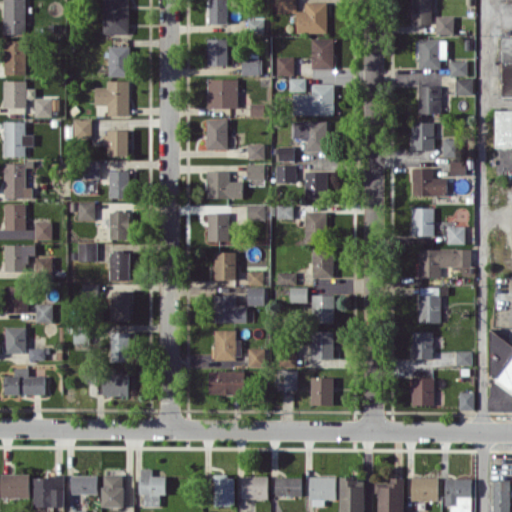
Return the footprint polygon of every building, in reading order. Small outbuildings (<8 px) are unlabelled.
[(26,0),(4,0),(4,33),(26,33),(26,0)] [(130,33),(129,0),(103,0),(104,33),(130,33)] [(227,0),(209,0),(209,23),(228,23),(227,0)] [(277,0),(278,12),(297,11),(296,0),(277,0)] [(412,0),(413,23),(432,23),(431,0),(412,0)] [(327,31),(327,1),(306,1),(306,10),(297,10),(297,32),(327,31)] [(455,33),(454,15),(436,15),(437,33),(455,33)] [(511,36),(503,37),(502,96),(511,95),(511,36)] [(228,37),(209,38),(209,65),(228,65),(228,37)] [(312,67),(334,68),(334,38),(312,37),(312,67)] [(420,68),(441,67),(441,58),(448,58),(447,38),(419,38),(420,68)] [(5,74),(27,73),(26,39),(4,40),(5,74)] [(110,76),(131,75),(130,45),(109,45),(110,76)] [(278,75),(294,74),(294,56),(277,56),(278,75)] [(243,74),(263,74),(263,58),(242,58),(243,74)] [(468,60),(451,60),(451,75),(468,74),(468,60)] [(290,90),(306,90),(307,77),(290,77),(290,90)] [(456,93),(473,94),(474,77),(456,77),(456,93)] [(239,78),(208,78),(208,107),(238,107),(239,78)] [(4,106),(26,106),(26,97),(36,97),(36,87),(27,87),(27,80),(4,79),(4,106)] [(130,80),(108,79),(108,86),(96,86),(95,104),(108,104),(108,114),(129,115),(130,80)] [(335,84),(313,83),(313,93),(294,93),(293,113),(334,114),(335,84)] [(441,85),(419,85),(419,112),(441,112),(441,85)] [(53,115),(52,97),(35,97),(36,115),(53,115)] [(250,115),(266,115),(267,103),(251,102),(250,115)] [(496,147),(511,146),(511,109),(496,110),(496,147)] [(229,149),(229,118),(208,118),(207,148),(229,149)] [(75,137),(92,136),(92,119),(74,119),(75,137)] [(306,150),(328,150),(328,120),(293,120),(292,138),(306,138),(306,150)] [(4,156),(26,155),(26,144),(35,144),(35,134),(26,134),(26,121),(4,121),(4,156)] [(434,121),(412,121),(413,149),(435,149),(434,121)] [(129,155),(129,129),(106,129),(106,143),(109,143),(109,155),(129,155)] [(444,156),(459,156),(459,138),(443,138),(444,156)] [(265,142),(249,142),(248,158),(265,158),(265,142)] [(295,145),(279,145),(279,160),(295,160),(295,145)] [(83,177),(100,178),(101,160),(83,159),(83,177)] [(5,197),(33,197),(33,186),(26,186),(27,162),(5,162),(5,197)] [(266,163),(248,163),(248,178),(266,178),(266,163)] [(296,164),(277,164),(277,181),(296,182),(296,164)] [(412,167),(413,195),(447,194),(447,177),(434,177),(433,167),(412,167)] [(130,169),(110,170),(111,197),(131,197),(130,169)] [(208,197),(243,196),(243,180),(230,181),(230,169),(207,170),(208,197)] [(305,198),(326,198),(326,171),(305,170),(305,198)] [(79,219),(95,218),(95,201),(79,201),(79,219)] [(5,229),(27,228),(26,203),(4,203),(5,229)] [(265,203),(248,203),(247,218),(265,218),(265,203)] [(294,216),(294,205),(272,205),(271,216),(294,216)] [(434,207),(412,207),(413,235),(435,234),(434,207)] [(329,210),(305,211),(306,240),(329,240),(329,210)] [(110,238),(131,238),(131,211),(110,211),(110,238)] [(229,211),(208,212),(209,240),(229,240),(229,211)] [(52,220),(36,220),(36,238),(53,238),(52,220)] [(465,225),(447,225),(448,243),(465,243),(465,225)] [(97,242),(78,242),(78,260),(97,260),(97,242)] [(5,270),(28,270),(28,254),(36,254),(36,244),(5,243),(5,270)] [(334,276),(333,247),(312,248),(313,277),(334,276)] [(419,248),(419,276),(441,276),(441,266),(471,266),(472,248),(419,248)] [(130,251),(110,252),(110,279),(130,279),(130,251)] [(237,251),(215,251),(215,279),(237,278),(237,251)] [(249,283),(264,283),(264,270),(249,270),(249,283)] [(297,272),(278,271),(278,283),(297,284),(297,272)] [(28,311),(27,285),(4,285),(4,311),(28,311)] [(265,286),(248,286),(248,304),(265,304),(265,286)] [(308,301),(308,286),(291,286),(291,301),(308,301)] [(419,322),(441,321),(441,294),(448,294),(448,286),(419,286),(419,322)] [(112,320),(130,319),(129,290),(111,290),(112,320)] [(247,321),(247,304),(237,304),(237,294),(214,294),(214,321),(247,321)] [(334,321),(335,294),(313,294),(313,321),(334,321)] [(36,321),(53,321),(53,303),(36,303),(36,321)] [(6,352),(26,352),(27,326),(6,326),(6,352)] [(236,329),(215,329),(215,358),(242,358),(241,338),(236,338),(236,329)] [(511,342),(491,329),(490,374),(510,388),(511,389),(511,342)] [(335,331),(313,330),(312,351),(334,351),(335,331)] [(433,331),(413,330),(413,357),(433,357),(433,331)] [(130,360),(130,331),(111,331),(111,361),(130,360)] [(47,358),(47,347),(29,347),(29,359),(47,358)] [(264,348),(248,347),(248,363),(264,364),(264,348)] [(456,364),(472,364),(473,350),(456,350),(456,364)] [(45,375),(28,375),(28,367),(15,367),(14,375),(5,375),(5,393),(45,394),(45,375)] [(210,369),(209,393),(245,394),(245,370),(210,369)] [(298,389),(299,370),(279,370),(279,389),(298,389)] [(128,373),(101,374),(102,395),(129,394),(128,373)] [(334,376),(312,376),(311,403),(333,404),(334,376)] [(434,377),(412,376),(412,404),(434,404),(434,377)] [(474,391),(459,391),(459,408),(475,408),(474,391)] [(139,493),(144,494),(144,505),(160,506),(160,494),(166,494),(166,475),(152,475),(152,468),(140,467),(139,493)] [(30,497),(30,473),(1,473),(1,497),(30,497)] [(34,505),(64,506),(64,474),(47,473),(47,476),(34,476),(34,505)] [(102,505),(123,506),(124,474),(103,473),(102,505)] [(98,474),(72,474),(72,492),(98,493),(98,474)] [(215,505),(235,505),(235,475),(215,475),(215,505)] [(268,475),(242,475),(242,498),(268,498),(268,475)] [(336,475),(310,476),(311,505),(325,504),(325,499),(336,499),(336,475)] [(303,494),(303,476),(276,476),(275,494),(303,494)] [(364,511),(365,480),(355,480),(355,476),(341,476),(341,511),(364,511)] [(438,500),(438,477),(412,476),(412,499),(438,500)] [(404,511),(404,477),(392,477),(392,481),(377,482),(377,511),(404,511)] [(451,511),(472,511),(472,477),(445,478),(446,505),(451,505),(451,511)] [(494,511),(510,511),(510,479),(494,479),(494,511)]
